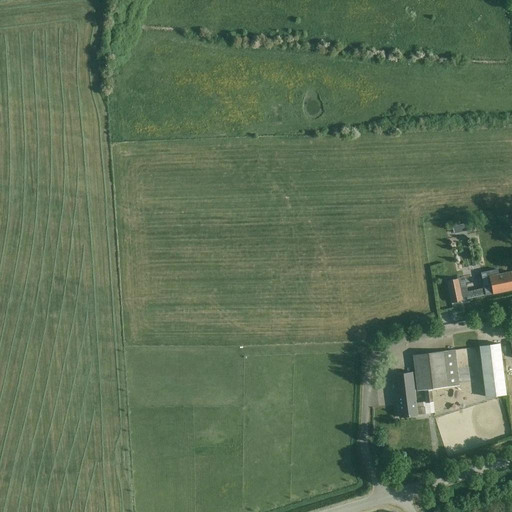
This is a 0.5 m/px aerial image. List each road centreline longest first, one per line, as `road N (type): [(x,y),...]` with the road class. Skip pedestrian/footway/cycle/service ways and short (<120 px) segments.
road 1 (unclassified): [(384,497),(364,449),(364,412),(373,363),(385,345),(511,321)]
road 2 (unclassified): [(384,497),(511,458)]
